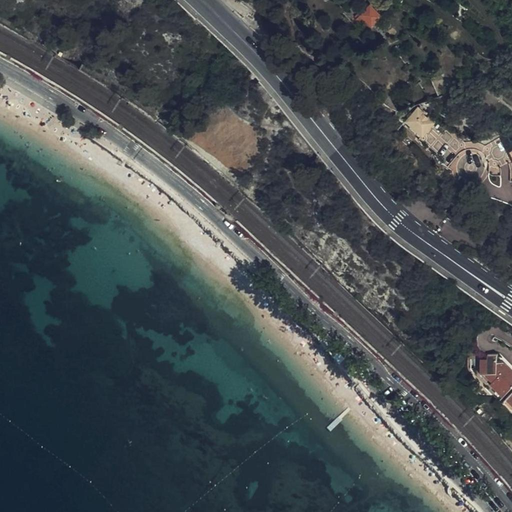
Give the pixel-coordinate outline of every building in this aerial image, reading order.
[(369,7),(366,4),(361,9),(363,12),(362,14),(371,23),(379,14),(370,5),(369,7)] [(407,107),(398,110),(402,115),(409,110),(407,107)] [(463,144),(437,119),(433,123),(419,110),(406,122),(420,136),(418,139),(447,166),(454,158),(463,151),(468,150),(474,150),(479,152),(483,146),(480,144),(475,142),(471,142),(468,142),(463,144)] [(494,352),(484,352),(484,357),(478,357),(478,372),(481,372),(489,380),(487,382),(499,395),(511,383),(511,371),(502,360),(495,360),(494,352)] [(478,372),(478,357),(471,357),(472,373),(483,385),(483,386),(495,399),(499,395),(487,382),(489,380),(481,372),(478,372)] [(499,401),(511,413),(511,405),(504,396),(499,401)]
